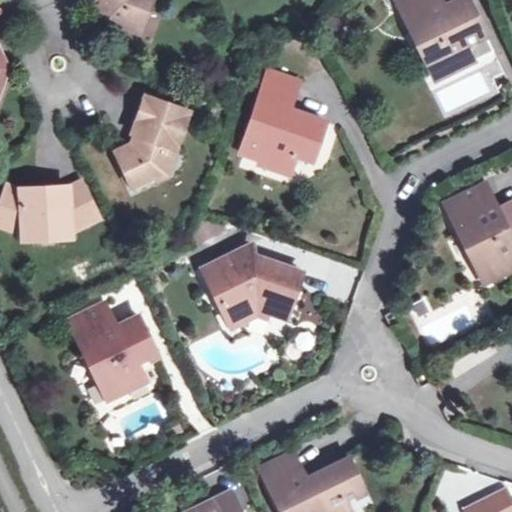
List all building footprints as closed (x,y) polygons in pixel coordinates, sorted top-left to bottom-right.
[(109,12),(103,0),(94,0),(105,22),(109,12)] [(103,0),(109,12),(105,22),(140,35),(152,1),(150,0),(103,0)] [(396,0),(426,62),(436,57),(445,74),(473,59),(466,45),(485,35),(470,4),(448,15),(443,5),(440,0),(396,0)] [(448,15),(470,4),(467,0),(454,0),(443,5),(448,15)] [(436,57),(426,62),(434,79),(445,74),(436,57)] [(298,80),(268,69),(239,147),(259,155),(257,160),(289,172),(297,153),(311,158),(325,121),(288,108),(298,80)] [(487,80),(440,99),(445,111),(492,92),(487,80)] [(126,186),(152,174),(162,148),(170,150),(184,114),(138,97),(125,133),(127,136),(124,145),(109,152),(126,186)] [(162,148),(152,174),(160,177),(170,150),(162,148)] [(0,187),(0,188),(0,217),(17,223),(18,233),(18,240),(31,241),(51,240),(65,239),(65,232),(93,218),(77,183),(61,191),(47,191),(48,186),(29,187),(29,192),(16,193),(0,187)] [(443,203),(475,267),(485,261),(493,278),(511,268),(511,209),(508,212),(503,202),(494,205),(483,183),(443,203)] [(508,212),(511,209),(511,199),(511,198),(503,202),(508,212)] [(193,214),(184,241),(213,228),(211,220),(193,214)] [(17,223),(0,217),(0,227),(18,233),(17,223)] [(233,269),(254,259),(247,247),(227,256),(233,269)] [(233,269),(227,256),(204,268),(231,325),(251,315),(254,306),(269,311),(285,316),(300,269),(264,256),(259,259),(254,259),(233,269)] [(485,261),(475,267),(483,284),(493,278),(485,261)] [(67,322),(100,385),(110,380),(118,394),(147,379),(139,364),(158,354),(143,325),(121,337),(115,325),(103,303),(67,322)] [(254,306),(251,315),(266,321),(269,311),(254,306)] [(121,337),(143,325),(137,314),(115,325),(121,337)] [(110,380),(100,385),(108,400),(118,394),(110,380)] [(303,479),(290,452),(264,465),(265,470),(259,473),(277,511),(347,511),(342,501),(361,492),(345,458),(303,479)] [(493,495),(501,511),(511,511),(511,499),(506,488),(493,495)] [(501,511),(493,495),(463,510),(464,511),(501,511)] [(221,511),(213,496),(182,511),(221,511)]
